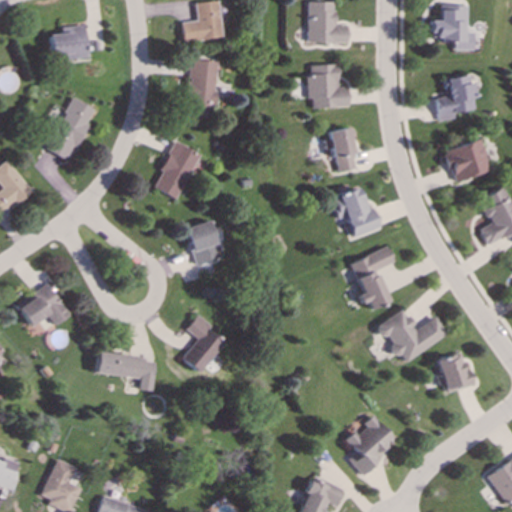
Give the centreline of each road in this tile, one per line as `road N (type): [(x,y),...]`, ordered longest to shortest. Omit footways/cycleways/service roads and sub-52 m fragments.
road 1 (residential): [(511,355),(433,240),(402,166),(388,86),(388,0)]
road 2 (residential): [(135,0),(140,71),(125,144),(84,209),(0,265)]
road 3 (residential): [(63,224),(111,308),(121,315),(147,310),(157,287),(150,269),(84,209)]
road 4 (residential): [(403,511),(432,468),(511,409)]
